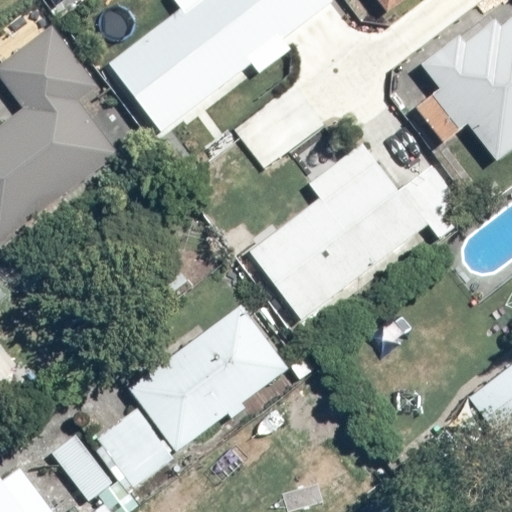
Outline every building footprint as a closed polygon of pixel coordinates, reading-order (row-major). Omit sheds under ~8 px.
[(379,0),(389,12),(404,0),(379,0)] [(511,16),(500,26),(491,15),(426,67),(445,90),(418,111),(444,143),(469,123),(499,162),(511,151),(511,16)] [(97,87),(56,29),(0,69),(0,72),(26,110),(0,128),(0,240),(120,155),(80,99),(97,87)] [(228,78),(202,97),(234,141),(260,122),(228,78)] [(419,174),(385,128),(375,114),(353,130),(363,144),(311,183),(320,195),(247,249),(301,322),(430,226),(440,239),(470,217),(432,165),(419,174)] [(129,493),(290,369),(241,305),(131,389),(138,398),(86,439),(129,493)] [(0,408),(13,399),(0,382),(0,368),(12,359),(0,344),(0,408)] [(511,368),(470,399),(500,441),(511,432),(511,368)] [(132,511),(134,511),(73,435),(51,452),(91,502),(96,498),(101,504),(90,511),(132,511)] [(0,511),(55,511),(21,465),(0,480),(0,511)]
